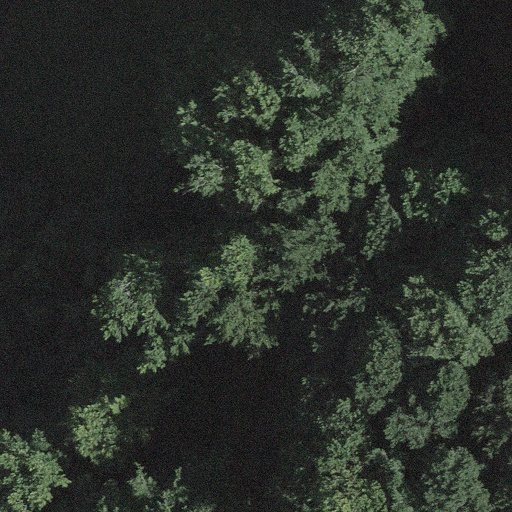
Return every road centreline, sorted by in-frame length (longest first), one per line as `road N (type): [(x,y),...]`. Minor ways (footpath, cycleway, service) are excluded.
road 1 (track): [(347,222),(269,441),(254,511)]
road 2 (track): [(450,0),(347,222)]
